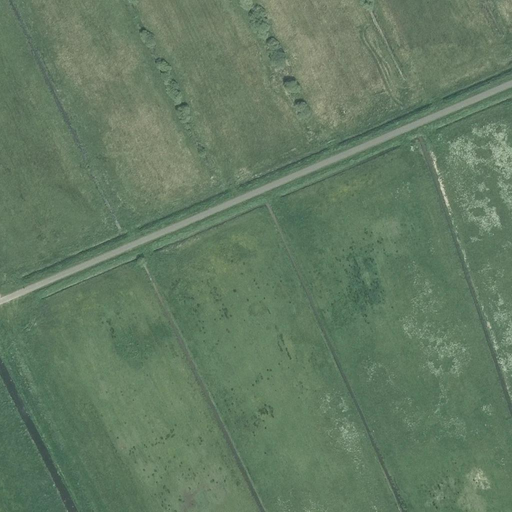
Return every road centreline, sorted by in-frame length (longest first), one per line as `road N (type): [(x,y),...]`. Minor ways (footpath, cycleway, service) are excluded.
road 1 (unclassified): [(0,301),(511,83)]
road 2 (track): [(0,301),(105,511)]
